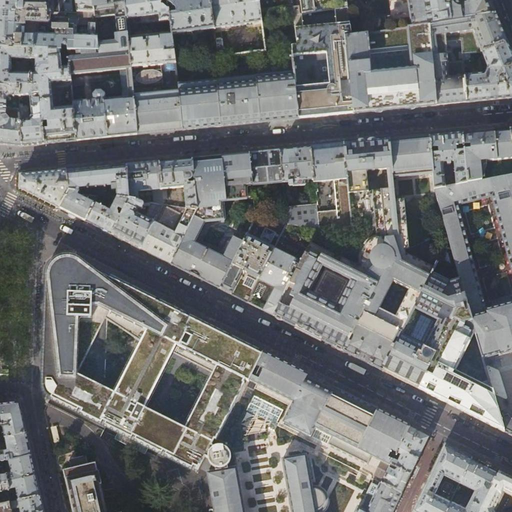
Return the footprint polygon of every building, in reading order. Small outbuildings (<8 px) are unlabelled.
[(0,0),(0,11),(47,12),(45,0),(33,0),(33,4),(23,3),(20,1),(19,0),(0,0)] [(46,0),(45,0),(47,12),(73,13),(71,0),(46,0)] [(75,0),(78,13),(93,13),(91,0),(75,0)] [(91,0),(93,13),(96,37),(127,34),(127,25),(123,0),(91,0)] [(123,0),(127,25),(136,24),(150,23),(170,20),(166,0),(123,0)] [(166,0),(170,20),(172,35),(214,29),(209,0),(166,0)] [(209,0),(214,29),(262,22),(258,0),(209,0)] [(298,0),(300,6),(301,14),(334,9),(347,7),(346,0),(298,0)] [(408,0),(413,27),(428,25),(449,22),(460,20),(495,14),(489,0),(472,0),(463,2),(462,2),(462,1),(461,1),(460,1),(459,0),(408,0)] [(300,6),(292,7),(297,46),(291,47),(292,57),(325,53),(329,85),(295,88),(299,119),(325,116),(353,114),(345,38),(351,37),(347,7),(334,9),(336,25),(303,28),(301,14),(300,6)] [(0,11),(0,47),(31,49),(68,50),(76,51),(98,51),(96,37),(93,13),(78,13),(73,13),(47,12),(0,11)] [(499,26),(495,14),(460,20),(449,22),(428,25),(431,58),(447,56),(446,43),(462,42),(463,55),(470,54),(482,53),(506,43),(499,26)] [(170,20),(150,23),(151,35),(135,36),(135,35),(138,35),(136,24),(127,25),(127,34),(137,135),(156,133),(182,131),(178,92),(160,94),(160,88),(170,87),(169,71),(176,71),(172,35),(170,20)] [(428,25),(413,27),(351,37),(345,38),(353,114),(354,114),(355,114),(357,113),(357,114),(359,114),(359,113),(362,113),(369,113),(369,112),(372,112),(375,112),(382,111),(385,111),(389,110),(389,111),(393,110),(395,110),(397,109),(397,110),(400,110),(400,109),(405,109),(408,109),(408,108),(414,108),(417,108),(417,107),(421,107),(421,108),(427,107),(427,106),(430,106),(430,107),(436,106),(452,104),(467,103),(465,77),(463,63),(448,64),(447,56),(431,58),(428,25)] [(127,34),(96,37),(98,51),(76,51),(76,58),(69,58),(70,75),(126,69),(129,98),(105,101),(105,95),(101,91),(96,92),(93,96),(93,102),(73,104),(74,109),(77,141),(92,139),(137,135),(127,34)] [(511,57),(506,43),(482,53),(488,69),(485,75),(465,77),(467,103),(489,100),(511,98),(511,57)] [(31,60),(31,49),(0,47),(0,85),(19,86),(31,86),(31,75),(11,75),(11,59),(31,60)] [(69,58),(68,50),(31,49),(31,60),(31,75),(31,86),(37,86),(39,89),(45,144),(57,143),(77,141),(74,109),(53,111),(51,88),(71,87),(70,75),(69,58)] [(294,73),(177,84),(178,92),(182,131),(198,129),(239,125),(278,121),(299,119),(295,88),(294,73)] [(19,100),(19,86),(0,85),(0,108),(13,109),(15,109),(19,109),(19,105),(19,100)] [(37,86),(31,86),(19,86),(19,100),(21,100),(21,97),(28,96),(30,98),(32,118),(29,121),(28,109),(26,107),(23,107),(22,105),(19,105),(19,109),(22,146),(35,145),(45,144),(39,89),(37,86)] [(13,112),(13,109),(0,108),(0,143),(2,144),(22,146),(19,109),(15,109),(14,118),(9,117),(9,121),(6,117),(6,112),(13,112)] [(511,152),(511,151),(509,128),(492,130),(477,132),(462,133),(463,147),(469,146),(468,147),(468,150),(463,151),(466,184),(478,181),(476,161),(511,157),(511,152)] [(446,135),(409,138),(418,174),(433,173),(435,190),(445,188),(442,163),(454,162),(456,186),(466,184),(463,151),(463,147),(462,133),(446,135)] [(395,191),(393,176),(418,174),(409,138),(366,142),(344,145),(351,222),(369,220),(370,228),(370,234),(371,237),(372,237),(396,204),(395,191)] [(327,146),(310,148),(313,180),(316,205),(318,229),(352,234),(351,222),(349,196),(344,145),(327,146)] [(295,149),(280,151),(283,183),(289,182),(290,188),(305,186),(305,181),(313,180),(310,148),(295,149)] [(265,152),(250,154),(253,186),(259,185),(260,191),(262,193),(275,192),(277,190),(276,184),(283,183),(280,151),(265,152)] [(197,210),(170,264),(175,267),(220,289),(243,243),(234,239),(223,259),(194,244),(205,225),(222,223),(220,204),(254,200),(253,186),(250,154),(236,155),(208,158),(192,159),(194,175),(195,184),(197,210)] [(176,161),(159,163),(163,200),(167,200),(166,189),(184,188),(186,209),(197,210),(195,184),(188,184),(188,182),(192,181),(193,180),(194,178),(193,177),(193,176),(194,175),(192,159),(176,161)] [(140,164),(127,166),(130,200),(139,201),(138,191),(154,190),(155,204),(163,205),(163,200),(159,163),(143,164),(140,164)] [(96,169),(67,172),(69,190),(99,195),(129,200),(130,200),(127,166),(96,169)] [(60,209),(69,190),(67,172),(44,174),(21,176),(20,189),(31,194),(57,207),(60,209)] [(511,174),(478,181),(466,184),(456,186),(445,188),(435,190),(451,249),(455,260),(465,294),(472,321),(475,330),(483,359),(499,354),(499,357),(501,356),(511,352),(511,419),(508,415),(499,417),(504,432),(511,435),(511,174)] [(20,189),(21,176),(17,177),(17,190),(34,199),(34,198),(46,204),(56,209),(57,207),(31,194),(20,189)] [(86,222),(99,195),(69,190),(60,209),(73,215),(86,222)] [(100,229),(112,235),(129,200),(99,195),(86,222),(97,227),(100,229)] [(163,205),(155,204),(139,201),(130,200),(129,200),(112,235),(126,242),(132,245),(140,249),(141,250),(163,205)] [(404,203),(396,204),(372,237),(370,239),(365,244),(362,249),(361,251),(359,256),(359,264),(355,266),(340,257),(303,331),(318,338),(348,354),(391,260),(401,254),(405,256),(410,253),(404,203)] [(186,209),(163,205),(141,250),(156,257),(170,264),(197,210),(186,209)] [(285,208),(287,224),(318,229),(316,205),(285,208)] [(287,224),(256,219),(243,243),(220,289),(235,297),(247,303),(277,244),(271,242),(271,239),(268,238),(265,238),(261,236),(261,234),(264,228),(266,227),(270,229),(271,231),(274,233),(276,232),(281,235),(287,224)] [(318,229),(287,224),(281,235),(277,244),(247,303),(261,310),(274,316),(311,242),(318,229)] [(303,331),(340,257),(311,242),(274,316),(289,324),(303,331)] [(445,248),(442,254),(434,269),(383,371),(394,377),(418,389),(453,318),(462,322),(472,321),(465,294),(455,260),(451,249),(445,248)] [(383,371),(434,269),(405,256),(401,254),(391,260),(348,354),(363,361),(383,371)] [(78,259),(69,257),(61,258),(57,260),(50,263),(44,269),(42,276),(43,290),(43,298),(46,326),(45,358),(44,383),(44,387),(44,391),(45,393),(48,395),(50,397),(199,471),(206,458),(208,459),(208,472),(228,468),(228,466),(230,463),(231,460),(231,458),(230,454),(228,451),(226,449),(223,447),(219,446),(215,447),(212,445),(215,440),(216,441),(246,382),(248,383),(263,353),(250,346),(218,330),(180,311),(147,294),(121,281),(110,276),(95,269),(78,259)] [(462,322),(453,318),(418,389),(452,406),(480,420),(504,432),(499,417),(483,359),(475,330),(472,321),(462,322)] [(264,353),(248,383),(250,383),(251,381),(294,403),(284,423),(312,438),(317,428),(333,437),(329,446),(369,467),(374,457),(390,466),(394,458),(397,452),(410,427),(354,398),(319,381),(283,363),(264,353)] [(8,405),(0,405),(0,438),(27,434),(23,419),(20,404),(8,405)] [(423,433),(410,427),(397,452),(402,454),(398,460),(394,458),(390,466),(387,472),(381,483),(402,493),(413,471),(430,436),(423,433)] [(27,434),(0,438),(0,463),(0,464),(3,463),(32,456),(29,444),(27,434)] [(271,495),(263,438),(248,440),(255,497),(271,495)] [(446,511),(451,503),(460,483),(473,458),(458,451),(445,444),(412,511),(446,511)] [(392,511),(402,493),(381,483),(387,472),(380,469),(375,478),(378,479),(377,480),(375,479),(367,494),(373,497),(367,510),(358,506),(355,511),(316,511),(317,511),(321,511),(324,510),(325,509),(328,506),(329,504),(330,501),(330,498),(330,496),(329,494),(327,491),(326,489),(323,487),(321,487),(318,486),(313,487),(312,481),(315,480),(311,457),(307,458),(307,454),(282,458),(291,511),(243,511),(236,469),(229,470),(228,468),(208,472),(208,474),(210,474),(216,511),(392,511)] [(32,456),(3,463),(8,483),(13,502),(41,496),(39,486),(34,467),(32,456)] [(494,469),(473,458),(460,483),(476,491),(466,511),(451,503),(446,511),(478,511),(499,471),(494,469)] [(0,464),(0,463),(0,484),(8,483),(3,463),(0,464)] [(66,476),(74,511),(107,511),(96,464),(65,471),(66,476)] [(511,477),(499,471),(478,511),(503,511),(505,508),(511,506),(511,477)] [(8,483),(0,484),(0,504),(9,503),(13,502),(8,483)] [(44,511),(41,496),(13,502),(9,503),(11,509),(20,507),(20,510),(17,511),(44,511)] [(11,511),(11,509),(9,503),(0,504),(0,511),(11,511)]
